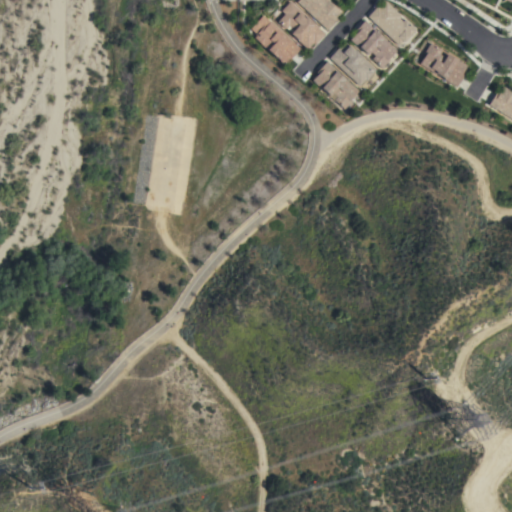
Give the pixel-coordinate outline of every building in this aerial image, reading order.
[(295,2),(296,0),(327,0),(340,12),(337,16),(336,15),(334,17),(336,19),(326,30),(295,2)] [(323,34),(313,44),(312,43),(306,49),(289,33),(292,29),(287,25),(284,29),(276,22),(283,14),(280,11),(289,1),(323,34)] [(366,16),(376,6),(378,8),(384,1),(393,9),(392,10),(399,16),(397,18),(401,22),(403,19),(414,30),(402,42),(401,42),(397,46),(366,16)] [(249,29),(261,15),(268,22),(269,21),(298,48),(288,59),(287,58),(281,64),(274,57),(273,57),(252,38),(254,36),(253,35),(254,34),(249,29)] [(395,51),(387,59),(388,60),(380,69),(370,59),(373,56),(369,52),(366,55),(359,48),(358,49),(348,40),(355,33),(353,31),(363,20),(395,51)] [(328,58),(337,47),(338,48),(344,42),(352,50),(353,50),(374,69),(372,71),(373,72),(371,74),(372,75),(367,81),(366,80),(365,81),(360,86),(359,85),(358,86),(328,58)] [(418,64),(424,53),(423,52),(429,43),(440,50),(438,54),(443,57),(445,54),(454,59),(454,58),(466,65),(461,73),(463,74),(455,87),(418,64)] [(357,91),(349,100),(350,101),(342,109),(332,100),(335,97),(331,93),(328,96),(311,80),(316,74),(314,72),(325,61),(357,91)] [(511,120),(487,105),(495,92),(497,93),(499,90),(498,90),(500,86),(511,93),(511,120)]
